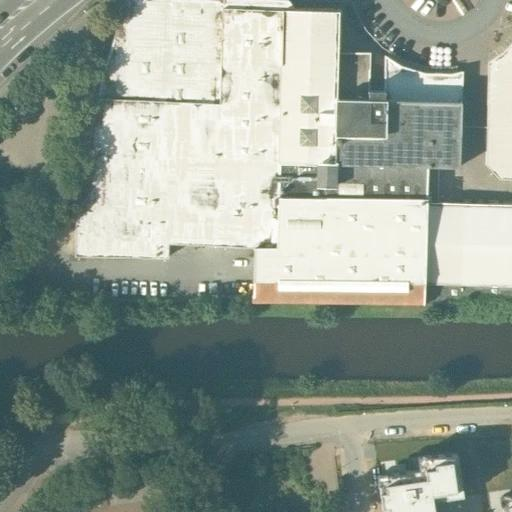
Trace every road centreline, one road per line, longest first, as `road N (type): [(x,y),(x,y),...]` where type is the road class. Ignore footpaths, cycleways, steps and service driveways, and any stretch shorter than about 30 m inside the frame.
road 1 (residential): [(0,502),(41,461),(85,444),(191,445),(351,426)]
road 2 (residential): [(351,426),(511,420)]
